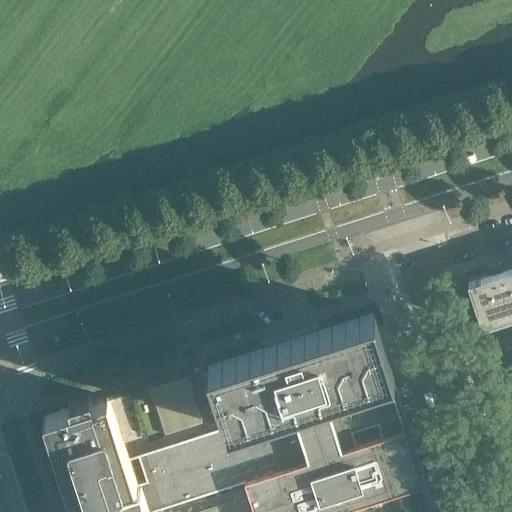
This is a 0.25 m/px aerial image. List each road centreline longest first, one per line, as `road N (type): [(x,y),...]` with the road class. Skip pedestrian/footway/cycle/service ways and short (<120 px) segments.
road 1 (secondary): [(511,149),(0,311)]
road 2 (secondary): [(0,346),(397,218)]
road 3 (residential): [(492,511),(414,268)]
road 4 (secondary): [(397,218),(511,181)]
